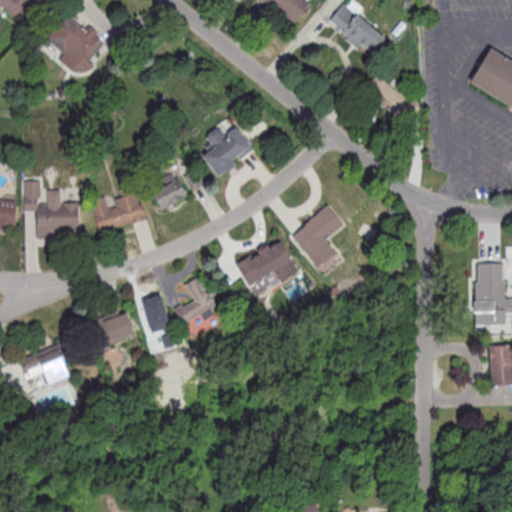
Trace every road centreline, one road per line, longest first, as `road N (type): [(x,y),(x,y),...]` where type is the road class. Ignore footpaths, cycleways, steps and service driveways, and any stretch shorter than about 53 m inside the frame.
road 1 (residential): [(424,201),(165,0)]
road 2 (residential): [(419,511),(424,201)]
road 3 (residential): [(218,227),(0,313)]
road 4 (residential): [(328,132),(218,227)]
